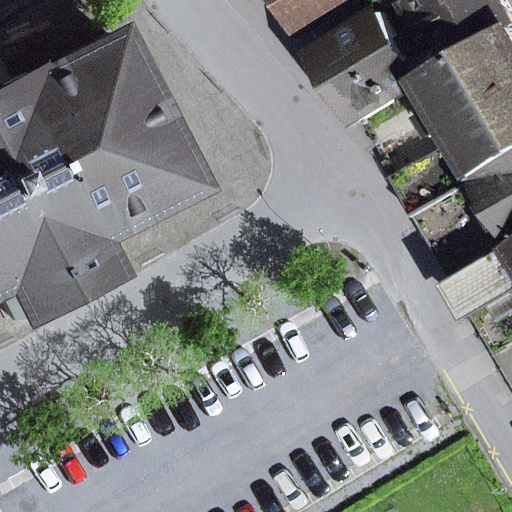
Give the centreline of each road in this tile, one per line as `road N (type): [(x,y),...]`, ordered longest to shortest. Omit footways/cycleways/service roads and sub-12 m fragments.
road 1 (residential): [(0,363),(348,177)]
road 2 (unknown): [(124,511),(440,330)]
road 3 (residential): [(511,448),(348,177)]
road 4 (residential): [(348,177),(200,0)]
